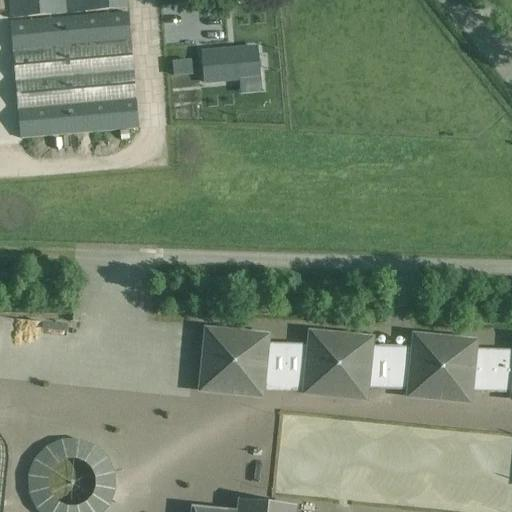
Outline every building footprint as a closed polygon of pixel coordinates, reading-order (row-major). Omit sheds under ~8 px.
[(126,9),(125,0),(8,0),(10,19),(126,9)] [(10,22),(13,51),(20,140),(138,129),(127,12),(10,22)] [(240,80),(259,79),(256,49),(202,53),(204,83),(240,80)] [(504,337),(505,320),(471,319),(470,336),(504,337)] [(263,400),(265,387),(302,388),(302,396),(367,403),(369,390),(406,391),(405,399),(471,406),(473,393),(510,394),(509,402),(511,402),(511,351),(477,350),(478,339),(412,332),(410,348),(373,347),(374,336),(308,330),(307,345),(269,344),(270,334),(204,327),(197,393),(263,400)]
